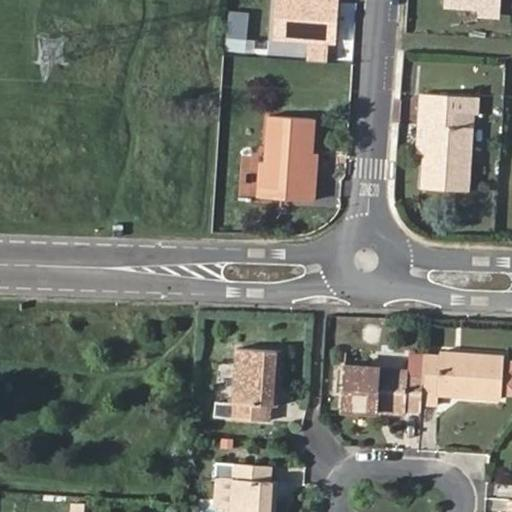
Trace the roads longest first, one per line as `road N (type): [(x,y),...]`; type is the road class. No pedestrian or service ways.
road 1 (residential): [(384,0),(366,258)]
road 2 (residential): [(158,270),(203,289),(280,293),(305,286),(321,269)]
road 3 (residential): [(321,269),(304,257),(208,254),(158,270)]
road 4 (residential): [(158,270),(0,262)]
road 5 (residential): [(458,511),(466,501),(445,474),(341,472)]
